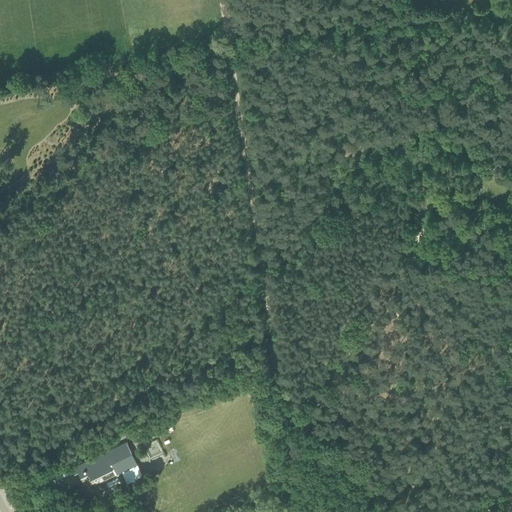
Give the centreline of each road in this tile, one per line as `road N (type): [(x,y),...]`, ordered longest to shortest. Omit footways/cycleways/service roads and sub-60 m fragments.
road 1 (track): [(301,511),(228,37)]
road 2 (track): [(507,12),(290,425)]
road 3 (track): [(511,11),(228,37)]
